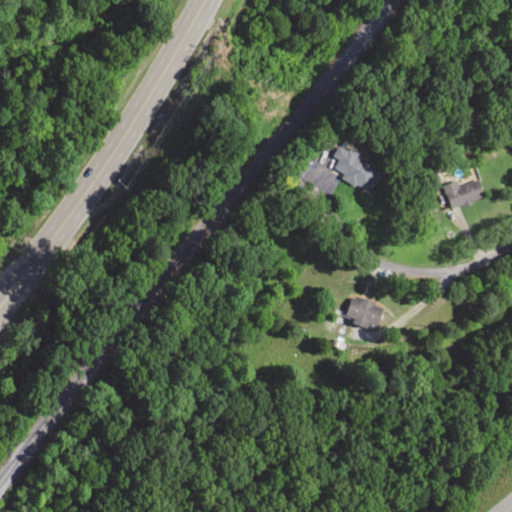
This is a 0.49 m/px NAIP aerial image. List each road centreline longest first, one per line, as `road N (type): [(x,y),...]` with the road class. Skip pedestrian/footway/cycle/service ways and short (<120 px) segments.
road 1 (secondary): [(0,298),(66,214),(200,0)]
road 2 (residential): [(311,182),(363,255),(397,269),(445,270),(511,242)]
